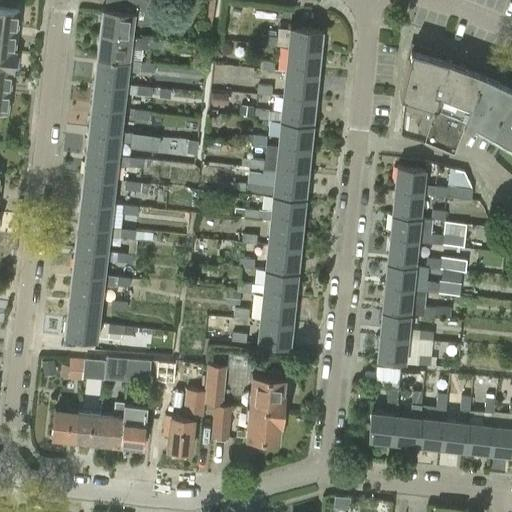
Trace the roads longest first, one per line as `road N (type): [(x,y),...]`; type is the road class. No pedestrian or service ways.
road 1 (residential): [(3,477),(63,0)]
road 2 (residential): [(325,471),(367,38),(363,5)]
road 3 (residential): [(252,493),(191,501),(3,477)]
road 4 (residential): [(511,497),(325,471)]
